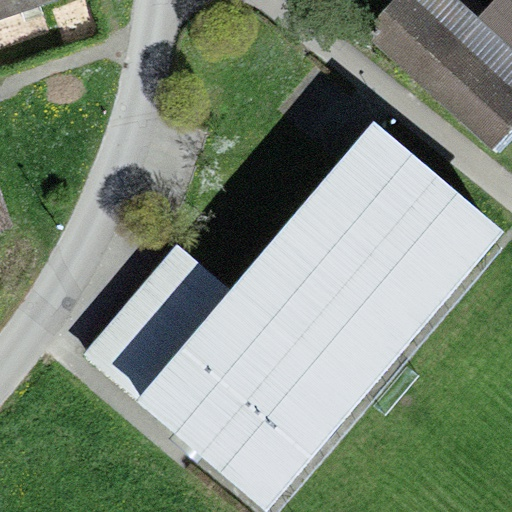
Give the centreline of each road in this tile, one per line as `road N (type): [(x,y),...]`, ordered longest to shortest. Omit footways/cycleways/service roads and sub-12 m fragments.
road 1 (residential): [(0,361),(116,164),(142,0)]
road 2 (residential): [(261,0),(511,202)]
